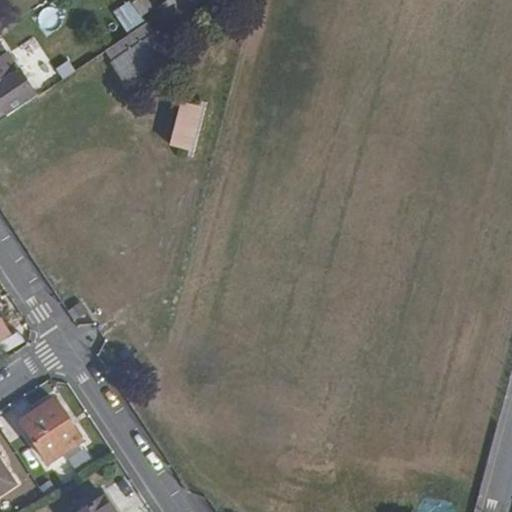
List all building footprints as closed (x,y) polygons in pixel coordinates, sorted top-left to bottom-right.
[(172,24),(206,0),(175,0),(162,9),(172,24)] [(149,26),(135,4),(119,16),(133,37),(149,26)] [(121,84),(168,55),(149,26),(133,37),(103,56),(121,84)] [(38,99),(8,56),(0,61),(0,117),(9,112),(12,116),(38,99)] [(213,159),(224,118),(181,107),(170,148),(213,159)] [(0,340),(10,333),(0,317),(0,340)] [(82,444),(54,400),(20,423),(48,466),(82,444)] [(0,493),(15,483),(1,461),(0,461),(0,493)] [(114,511),(105,497),(82,511),(114,511)]
